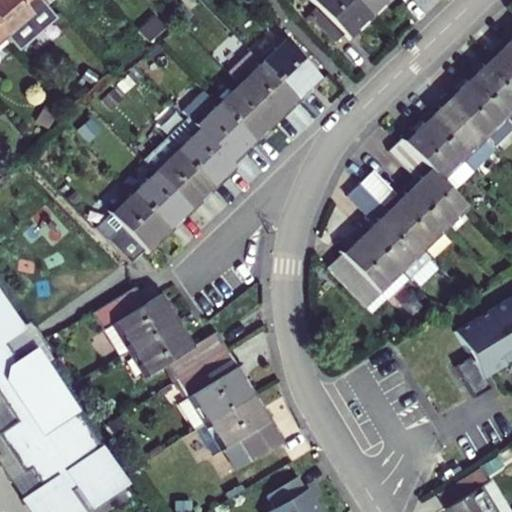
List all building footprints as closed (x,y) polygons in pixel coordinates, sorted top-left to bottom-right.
[(35,6),(41,0),(0,0),(0,18),(12,31),(37,8),(35,6)] [(348,40),(371,18),(354,0),(314,0),(311,3),(318,10),(308,19),(334,46),(345,36),(348,40)] [(354,0),(371,18),(390,0),(354,0)] [(0,41),(12,31),(0,18),(0,41)] [(492,57),(511,77),(511,34),(511,33),(500,44),(503,47),(492,57)] [(262,63),(302,105),(312,95),(310,92),(319,83),(283,44),(262,63)] [(240,84),(277,122),(284,115),(287,118),(302,105),(262,63),(252,53),(229,74),(240,84)] [(467,76),(507,116),(511,111),(511,77),(492,57),(484,65),(481,62),(467,76)] [(448,99),(485,137),(507,116),(467,76),(454,88),(457,91),(448,99)] [(240,84),(218,105),(258,146),(271,134),(268,131),(277,122),(240,84)] [(245,158),(258,146),(218,105),(207,94),(185,116),(189,120),(232,165),(242,155),(245,158)] [(423,117),(475,171),(497,150),(485,137),(448,99),(439,108),(436,105),(423,117)] [(453,192),(475,171),(423,117),(410,130),(413,133),(404,141),(453,192)] [(232,165),(189,120),(167,141),(216,192),(230,179),(227,175),(235,167),(232,165)] [(204,204),(216,192),(167,141),(145,162),(155,173),(191,210),(200,201),(204,204)] [(405,187),(445,228),(468,207),(453,192),(404,141),(393,152),(413,172),(415,170),(419,174),(405,187)] [(183,217),(191,210),(155,173),(134,194),(172,234),(186,220),(183,217)] [(424,250),(445,228),(405,187),(392,200),(390,196),(391,194),(372,175),(361,185),(424,250)] [(361,229),(400,270),(409,279),(432,258),(424,250),(361,185),(349,197),(371,219),(361,229)] [(98,230),(132,265),(148,250),(156,243),(159,246),(172,234),(134,194),(98,230)] [(364,304),(400,270),(361,229),(347,242),(350,245),(329,265),(364,304)] [(133,291),(90,318),(101,336),(113,329),(129,354),(177,324),(168,309),(164,311),(158,301),(145,309),(133,291)] [(0,392),(20,425),(4,440),(30,479),(37,475),(49,493),(29,506),(32,511),(83,511),(74,499),(83,493),(96,511),(98,511),(132,489),(49,368),(40,354),(19,368),(5,347),(25,333),(0,295),(0,392)] [(511,296),(457,331),(470,352),(476,347),(480,353),(473,357),(458,366),(478,397),(494,387),(488,377),(511,361),(511,296)] [(177,324),(129,354),(146,379),(166,367),(177,384),(220,357),(209,340),(190,352),(184,343),(188,340),(177,324)] [(25,333),(5,347),(19,368),(40,354),(49,368),(58,363),(34,327),(25,333)] [(476,347),(470,352),(473,357),(480,353),(476,347)] [(220,357),(177,384),(204,427),(251,398),(243,385),(239,387),(220,357)] [(20,425),(0,392),(0,435),(0,462),(29,506),(49,493),(37,475),(30,479),(4,440),(20,425)] [(251,398),(204,427),(191,435),(209,463),(223,455),(236,476),(278,450),(265,429),(258,418),(262,415),(251,398)] [(443,494),(451,507),(493,481),(485,467),(443,494)] [(300,479),(270,497),(278,510),(274,511),(324,511),(317,499),(311,490),(308,491),(303,483),(300,479)] [(511,511),(511,504),(496,479),(493,481),(451,507),(453,511),(511,511)]
